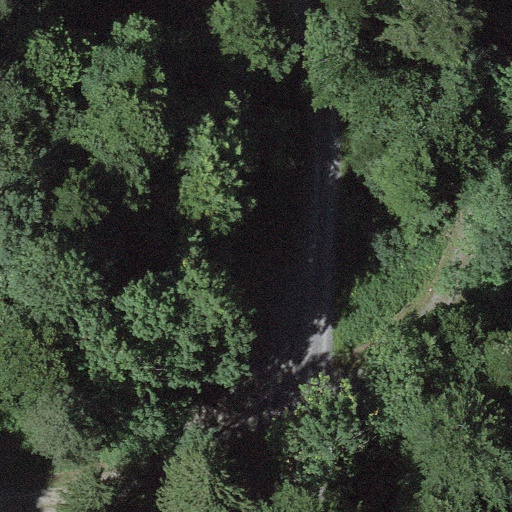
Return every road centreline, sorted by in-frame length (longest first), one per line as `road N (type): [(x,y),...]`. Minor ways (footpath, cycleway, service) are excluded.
road 1 (track): [(296,511),(313,377),(323,99),(284,0)]
road 2 (track): [(313,377),(439,313),(511,131)]
road 3 (track): [(71,511),(219,421),(313,377)]
road 4 (track): [(313,377),(241,511)]
